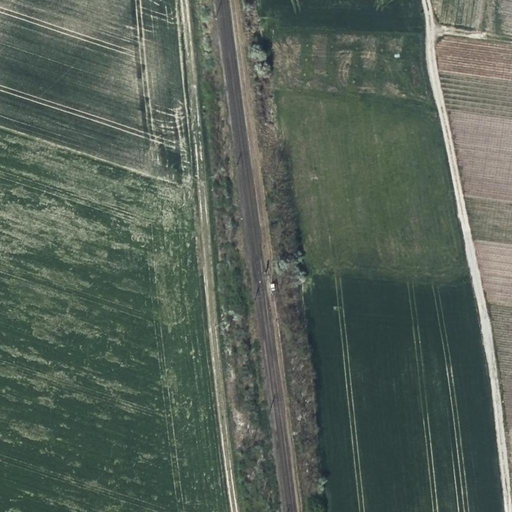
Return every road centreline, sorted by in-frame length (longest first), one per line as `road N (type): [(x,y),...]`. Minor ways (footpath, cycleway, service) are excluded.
road 1 (track): [(233,0),(302,511)]
road 2 (track): [(425,0),(511,507)]
road 3 (track): [(233,511),(192,194),(178,0)]
